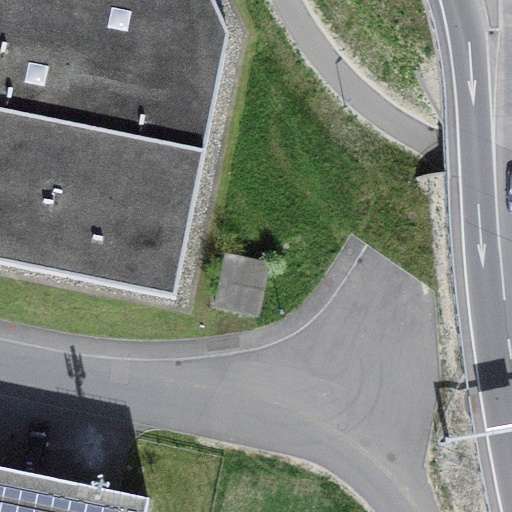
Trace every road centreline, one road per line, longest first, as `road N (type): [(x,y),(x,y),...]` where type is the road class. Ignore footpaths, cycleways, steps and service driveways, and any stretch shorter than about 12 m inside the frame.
road 1 (residential): [(408,511),(401,492),(339,443),(297,428),(0,368)]
road 2 (motorway): [(459,0),(505,298)]
